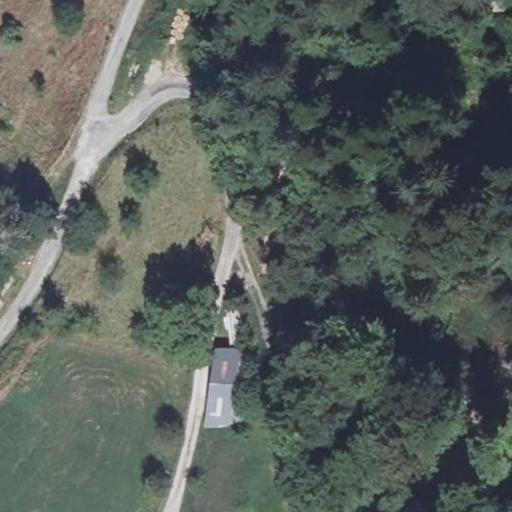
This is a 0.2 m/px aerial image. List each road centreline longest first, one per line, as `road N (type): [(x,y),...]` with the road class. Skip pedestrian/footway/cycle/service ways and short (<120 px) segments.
road 1 (residential): [(90,147),(169,96),(213,84),(236,162),(237,244),(170,511)]
road 2 (track): [(213,84),(340,6),(511,4)]
road 3 (residential): [(0,333),(83,178),(90,147)]
road 4 (residential): [(90,147),(145,0)]
